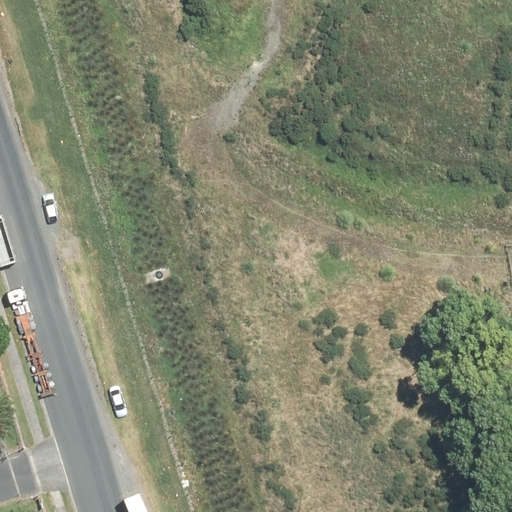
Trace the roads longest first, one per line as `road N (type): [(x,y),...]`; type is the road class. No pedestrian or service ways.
road 1 (unclassified): [(107,511),(0,161)]
road 2 (track): [(511,242),(431,242),(306,206)]
